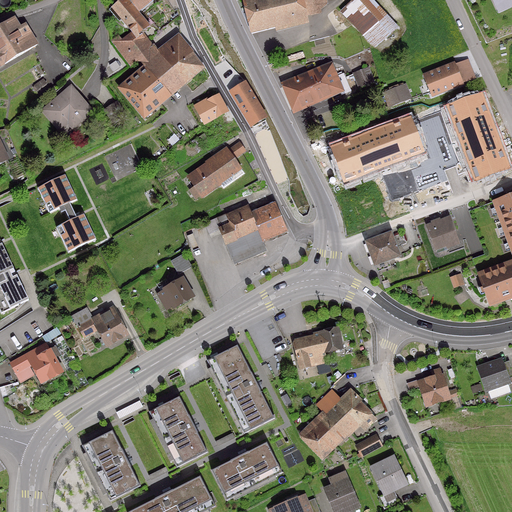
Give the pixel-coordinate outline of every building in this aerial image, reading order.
[(134,33),(135,34),(136,33),(146,25),(137,15),(124,0),(121,0),(109,10),(117,21),(121,18),(134,33)] [(127,0),(137,11),(149,0),(127,0)] [(308,14),(315,13),(313,8),(324,2),(323,0),(267,0),(263,1),(262,0),(242,0),(249,31),(274,26),(273,24),(308,15),(308,14)] [(376,44),(395,28),(384,16),(369,0),(356,0),(342,12),(353,25),(363,35),(376,44)] [(0,66),(29,48),(35,44),(23,25),(18,29),(12,19),(0,26),(0,66)] [(134,62),(137,59),(149,50),(136,33),(135,34),(134,33),(116,46),(122,54),(129,64),(133,61),(134,62)] [(144,67),(146,70),(167,94),(182,81),(199,67),(189,55),(190,54),(177,38),(158,54),(158,55),(144,67)] [(461,85),(453,65),(424,77),(432,96),(461,85)] [(282,87),(286,99),(334,78),(330,68),(282,87)] [(353,74),(357,85),(358,88),(373,82),(367,68),(353,74)] [(159,101),(167,94),(146,70),(122,90),(128,97),(131,100),(143,114),(145,113),(159,101)] [(346,82),(342,75),(334,78),(286,99),(290,109),(314,99),(315,102),(335,93),(340,91),(341,95),(349,91),(346,82)] [(257,104),(244,83),(231,91),(253,128),(262,123),(254,105),(257,104)] [(404,85),(384,93),(389,104),(405,98),(406,100),(409,98),(404,85)] [(90,112),(88,110),(70,89),(67,91),(43,111),(59,129),(74,115),(79,121),(90,112)] [(509,166),(482,93),(448,105),(476,179),(509,166)] [(226,112),(217,96),(196,108),(204,124),(226,112)] [(116,102),(115,103),(110,107),(105,109),(104,111),(109,119),(112,123),(124,115),(116,102)] [(331,147),(344,181),(424,151),(411,117),(331,147)] [(227,151),(233,160),(244,151),(239,143),(227,151)] [(240,169),(233,160),(227,151),(188,178),(201,196),(240,169)] [(69,204),(76,200),(64,176),(37,189),(49,213),(58,209),(60,214),(64,212),(69,222),(56,228),(67,252),(95,240),(83,215),(76,218),(75,218),(74,216),(69,204)] [(511,196),(506,198),(506,197),(493,202),(496,209),(497,209),(499,213),(497,213),(503,229),(505,228),(506,232),(505,233),(509,244),(510,244),(511,248),(510,248),(511,252),(511,194),(511,195),(511,196)] [(286,232),(275,204),(250,214),(262,243),(286,232)] [(266,251),(262,243),(250,214),(249,210),(228,219),(227,214),(204,224),(209,234),(220,229),(234,264),(266,251)] [(457,242),(449,219),(426,227),(435,250),(457,242)] [(397,253),(390,234),(366,243),(374,265),(375,265),(398,256),(397,253)] [(0,278),(2,283),(0,283),(0,312),(1,314),(23,303),(27,301),(28,301),(16,276),(12,278),(10,275),(14,273),(12,269),(13,269),(1,245),(0,245),(0,278)] [(183,255),(171,262),(178,274),(190,267),(183,255)] [(483,287),(485,293),(484,293),(489,306),(504,300),(504,298),(509,297),(509,298),(511,297),(511,262),(490,270),(477,275),(482,288),(483,287)] [(181,280),(170,286),(168,283),(162,287),(164,290),(157,294),(166,310),(173,306),(174,307),(184,301),(192,297),(181,280)] [(106,346),(126,335),(115,315),(109,318),(108,316),(110,314),(108,310),(77,327),(83,338),(97,330),(106,346)] [(293,344),(294,350),(299,369),(312,366),(313,370),(320,368),(319,364),(323,363),(321,354),(342,349),(341,347),(338,329),(318,333),(319,337),(293,344)] [(49,377),(50,378),(61,372),(53,358),(58,355),(54,348),(49,351),(46,344),(10,364),(15,373),(31,365),(40,382),(49,377)] [(238,345),(208,360),(244,433),(275,418),(238,345)] [(506,379),(511,377),(511,373),(508,362),(501,364),(498,358),(498,360),(492,363),(492,361),(491,362),(491,363),(487,365),(486,363),(485,364),(486,365),(479,367),(478,365),(477,365),(487,393),(488,393),(487,390),(506,383),(508,386),(506,379)] [(419,384),(420,390),(426,406),(448,399),(439,370),(432,372),(431,372),(433,380),(419,384)] [(360,401),(350,391),(340,401),(331,391),(316,405),(325,415),(326,414),(334,422),(337,420),(340,417),(342,419),(358,404),(360,401)] [(180,396),(149,411),(177,466),(208,451),(180,396)] [(119,413),(122,419),(146,408),(142,401),(119,413)] [(347,430),(358,420),(366,428),(374,420),(372,418),(358,404),(342,419),(340,417),(337,420),(347,430)] [(325,415),(315,425),(324,434),(333,444),(347,430),(337,420),(334,422),(326,414),(325,415)] [(324,434),(315,425),(301,439),(321,460),(322,459),(320,457),(332,445),(333,444),(324,434)] [(113,430),(82,445),(110,501),(140,486),(113,430)] [(376,435),(353,448),(358,458),(382,445),(376,435)] [(266,443),(211,471),(226,501),(281,473),(266,443)] [(405,484),(406,484),(393,457),(371,468),(383,495),(384,494),(383,493),(390,490),(405,483),(405,484)] [(324,490),(333,511),(339,511),(350,507),(357,505),(358,507),(358,506),(344,472),(328,479),(332,486),(324,489),(324,490)] [(199,476),(128,511),(203,511),(214,507),(199,476)] [(269,510),(269,511),(300,511),(299,507),(300,503),(298,498),(277,507),(269,510)] [(319,511),(314,499),(307,501),(311,511),(319,511)]
